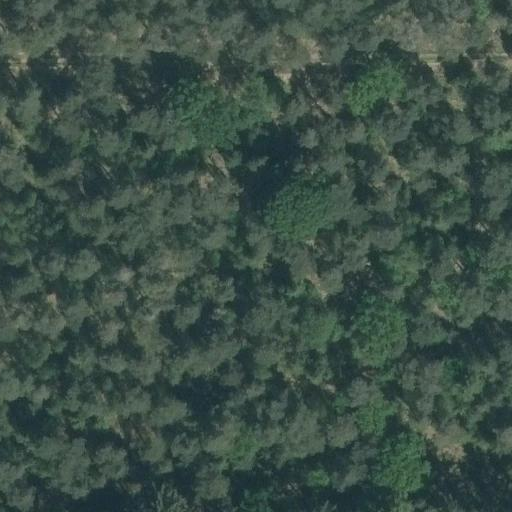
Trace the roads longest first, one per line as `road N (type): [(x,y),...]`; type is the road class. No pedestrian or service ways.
road 1 (track): [(0,494),(511,488)]
road 2 (track): [(0,56),(511,57)]
